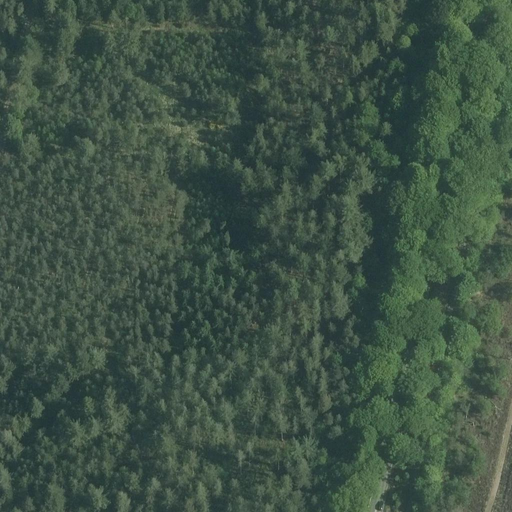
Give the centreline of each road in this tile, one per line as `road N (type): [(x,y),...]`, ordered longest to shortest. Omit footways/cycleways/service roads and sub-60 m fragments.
road 1 (secondary): [(375,511),(483,0)]
road 2 (track): [(34,0),(0,162)]
